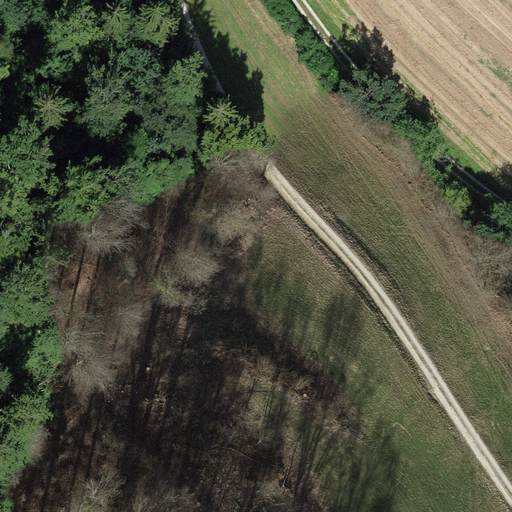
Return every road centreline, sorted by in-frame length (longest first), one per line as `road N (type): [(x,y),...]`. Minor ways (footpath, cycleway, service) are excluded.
road 1 (track): [(511,492),(387,299),(266,172),(209,78),(180,0)]
road 2 (track): [(302,0),(403,129),(511,214)]
